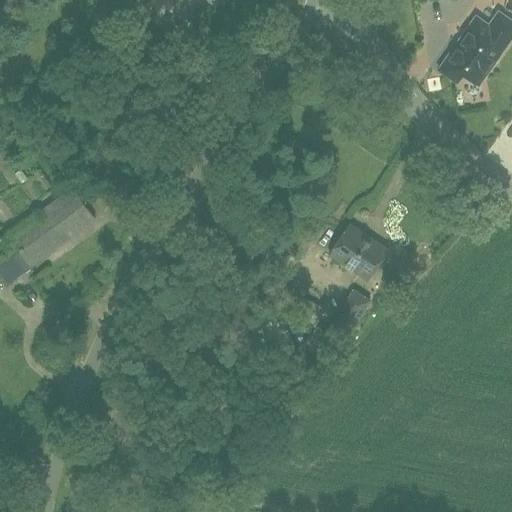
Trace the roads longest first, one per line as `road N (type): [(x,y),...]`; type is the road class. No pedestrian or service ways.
road 1 (unclassified): [(55,511),(84,400),(124,311),(174,221),(322,0)]
road 2 (tertiary): [(511,191),(459,154),(391,82),(335,0)]
